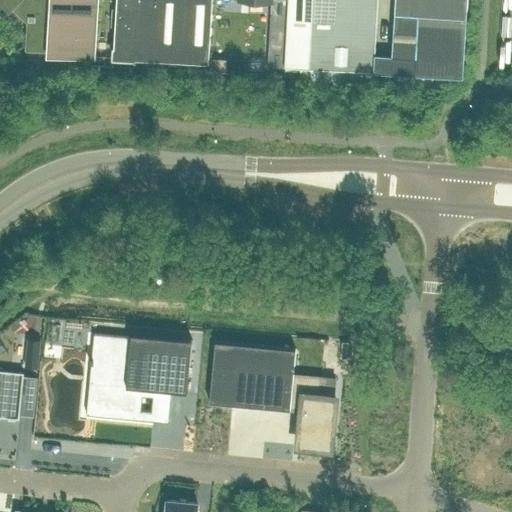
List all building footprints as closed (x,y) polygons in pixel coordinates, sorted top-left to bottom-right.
[(0,0),(8,7),(27,22),(25,50),(46,51),(46,55),(91,57),(94,0),(0,0)] [(116,0),(113,57),(208,63),(212,0),(116,0)] [(288,0),(285,66),(333,69),(374,71),(374,55),(375,55),(377,0),(232,0),(272,2),(271,0),(288,0)] [(394,0),(394,13),(391,56),(375,55),(374,55),(374,71),(374,72),(463,78),(467,0),(394,0)] [(511,102),(511,99),(511,91),(498,91),(497,101),(511,102)] [(131,333),(126,386),(187,391),(192,339),(131,333)] [(215,340),(209,401),(253,405),(290,409),(290,405),(301,406),(301,411),(301,413),(300,413),(300,417),(301,417),(300,425),(299,425),(299,429),(300,429),(298,445),(309,446),(319,447),(330,448),(332,432),(333,416),(335,397),(333,397),(319,395),(321,377),(305,375),(293,374),(296,348),(215,340)] [(0,417),(0,416),(8,417),(8,418),(15,419),(16,417),(19,418),(24,372),(0,369),(0,417)] [(196,511),(197,502),(167,499),(166,511),(196,511)]
